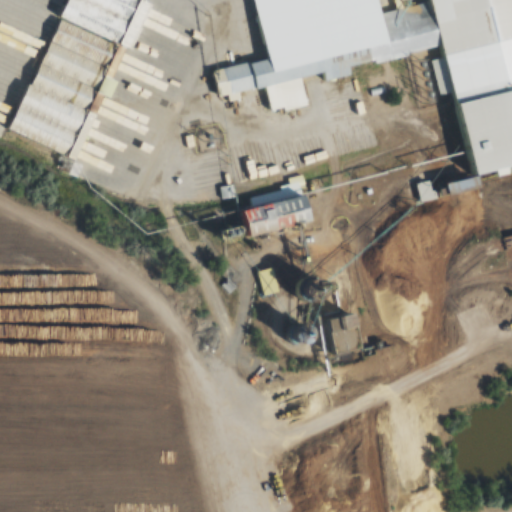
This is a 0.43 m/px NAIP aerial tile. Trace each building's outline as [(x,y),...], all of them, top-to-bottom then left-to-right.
[(129,0),(142,6),(71,161),(2,129),(61,0),(129,0)] [(511,0),(426,0),(427,2),(375,15),(371,0),(246,0),(261,58),(211,70),(217,94),(435,40),(440,60),(427,63),(435,97),(446,94),(467,178),(511,166),(511,0)] [(436,197),(430,179),(415,184),(421,202),(436,197)] [(248,208),(254,235),(316,221),(310,195),(248,208)] [(257,271),(263,295),(279,291),(273,266),(257,271)] [(331,320),(339,354),(365,348),(357,314),(331,320)]
